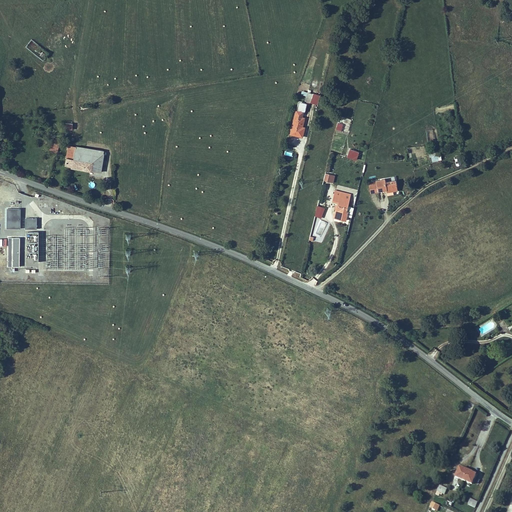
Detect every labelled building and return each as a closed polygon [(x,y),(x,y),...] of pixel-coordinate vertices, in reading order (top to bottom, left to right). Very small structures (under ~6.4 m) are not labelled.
[(295,116),(291,134),(292,134),(302,136),(304,128),(301,127),(299,127),(300,124),(302,124),(304,118),(295,116)] [(50,147),(58,149),(59,144),(60,141),(52,139),(50,147)] [(68,151),(67,158),(76,160),(101,165),(104,152),(69,146),(68,151)] [(350,148),(347,156),(357,160),(360,151),(350,148)] [(429,151),(430,162),(440,160),(439,149),(429,151)] [(423,155),(416,156),(418,165),(424,164),(423,155)] [(100,172),(101,165),(76,160),(67,158),(65,165),(100,172)] [(333,182),(335,175),(325,173),(324,180),(333,182)] [(386,190),(388,189),(389,192),(397,190),(396,180),(385,182),(385,180),(376,181),(378,191),(386,190)] [(334,194),(333,200),(338,201),(337,203),(334,217),(342,219),(343,212),(346,212),(350,194),(342,192),(341,192),(341,195),(334,194)] [(21,208),(7,208),(7,228),(21,228),(21,208)] [(37,218),(25,218),(25,228),(37,228),(37,218)] [(33,253),(33,260),(38,261),(39,231),(28,231),(28,236),(30,236),(29,241),(28,241),(28,253),(33,253)] [(19,266),(20,238),(9,237),(8,266),(19,266)] [(434,356),(438,351),(434,347),(430,353),(434,356)] [(464,469),(460,468),(456,477),(464,480),(467,472),(468,471),(464,469)] [(467,472),(464,480),(471,484),(475,475),(471,473),(472,472),(468,471),(467,472)] [(447,488),(440,485),(437,491),(445,494),(447,488)] [(470,498),(468,504),(475,507),(478,502),(470,498)]
